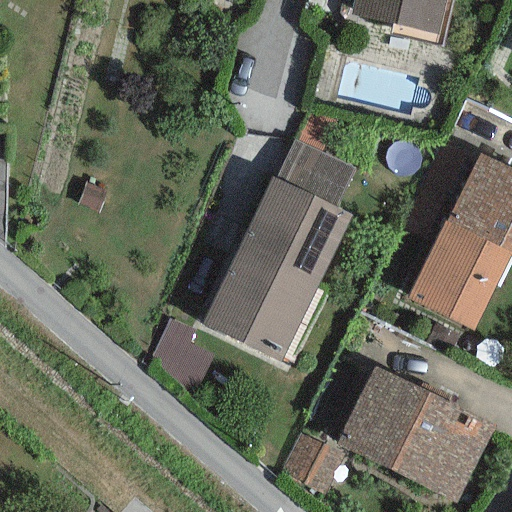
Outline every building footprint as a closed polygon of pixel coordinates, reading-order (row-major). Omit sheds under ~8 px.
[(352,0),(349,15),(436,35),(444,0),(352,0)] [(353,170),(292,140),(273,179),(334,209),(353,170)] [(511,253),(511,170),(478,153),(406,298),(473,331),(511,253)] [(273,179),(270,177),(199,324),(280,363),(350,216),(334,209),(273,179)] [(193,334),(168,322),(151,354),(190,397),(212,357),(188,342),(193,334)] [(494,426),(373,366),(335,444),(456,503),(494,426)] [(343,458),(300,434),(279,472),(323,496),(343,458)]
